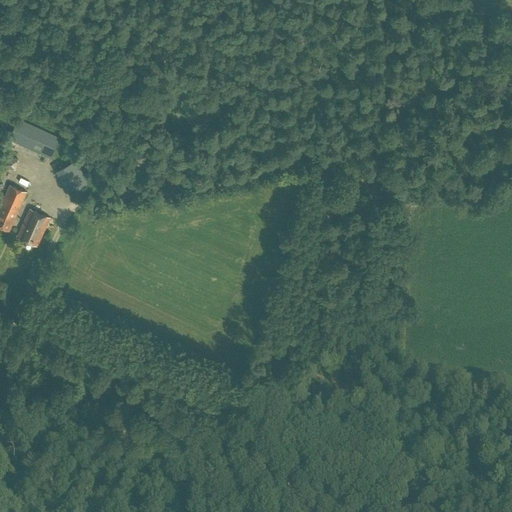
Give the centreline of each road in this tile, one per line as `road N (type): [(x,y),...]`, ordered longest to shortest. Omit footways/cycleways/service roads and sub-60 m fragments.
road 1 (unclassified): [(13,317),(59,228),(79,207),(340,149),(511,39)]
road 2 (unclassified): [(445,511),(13,317)]
road 3 (track): [(344,146),(511,122)]
